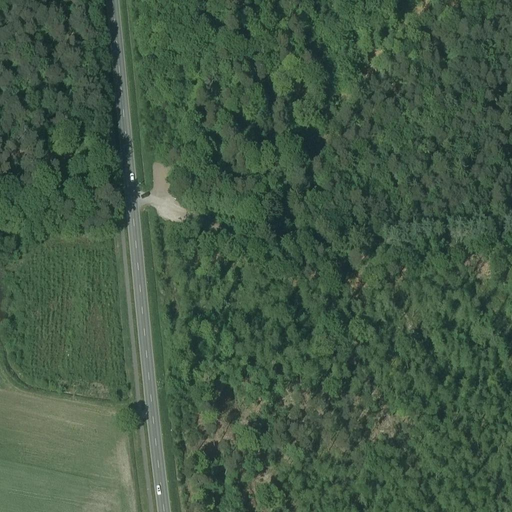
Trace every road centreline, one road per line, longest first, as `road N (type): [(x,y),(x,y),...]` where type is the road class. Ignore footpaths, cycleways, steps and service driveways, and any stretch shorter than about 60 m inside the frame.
road 1 (tertiary): [(112,0),(164,511)]
road 2 (track): [(511,225),(296,251),(131,200)]
